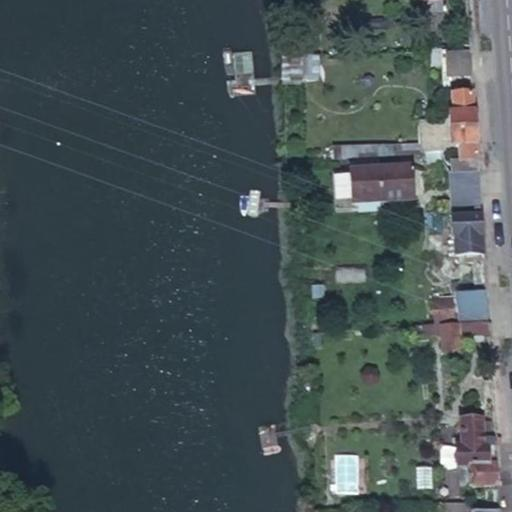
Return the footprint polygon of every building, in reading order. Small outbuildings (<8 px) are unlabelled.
[(481,108),(480,84),(456,85),(457,109),(481,108)] [(481,108),(457,109),(452,110),(455,149),(464,148),(464,163),(484,161),(481,108)] [(376,197),(378,203),(415,198),(412,166),(344,176),(348,202),(376,197)] [(453,190),(485,186),(484,172),(451,174),(453,190)] [(379,211),(378,203),(376,197),(348,202),(336,204),(339,219),(379,211)] [(487,221),(486,213),(460,216),(461,223),(487,221)] [(487,221),(461,223),(462,232),(450,233),(451,253),(460,253),(489,252),(487,221)] [(489,252),(460,253),(461,272),(490,271),(489,252)] [(432,295),(434,323),(458,323),(459,294),(432,295)] [(434,323),(424,324),(425,343),(469,340),(468,322),(458,323),(434,323)] [(463,494),(495,492),(494,468),(485,470),(484,448),(476,449),(475,423),(449,425),(452,467),(463,467),(463,494)] [(356,491),(355,454),(334,454),(334,491),(356,491)]
